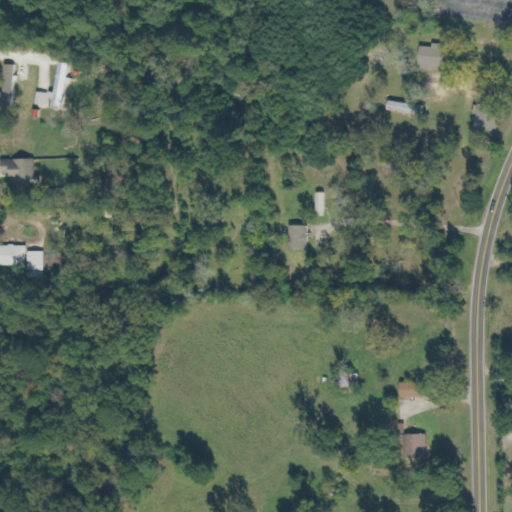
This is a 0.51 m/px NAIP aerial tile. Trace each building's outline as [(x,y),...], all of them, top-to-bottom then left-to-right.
[(427,47),(426,68),(450,69),(451,44),(438,44),(438,47),(427,47)] [(393,112),(427,115),(428,105),(394,102),(393,112)] [(503,107),(481,104),(479,115),(482,115),(480,128),(499,131),(503,107)] [(19,175),(18,185),(40,186),(40,160),(8,159),(7,175),(19,175)] [(330,193),(322,193),(323,212),(331,212),(330,193)] [(297,250),(314,251),(315,226),(297,226),(297,250)] [(32,265),(32,246),(0,246),(1,266),(32,265)] [(407,383),(408,398),(432,398),(432,383),(407,383)] [(410,459),(432,458),(431,435),(410,435),(410,459)]
